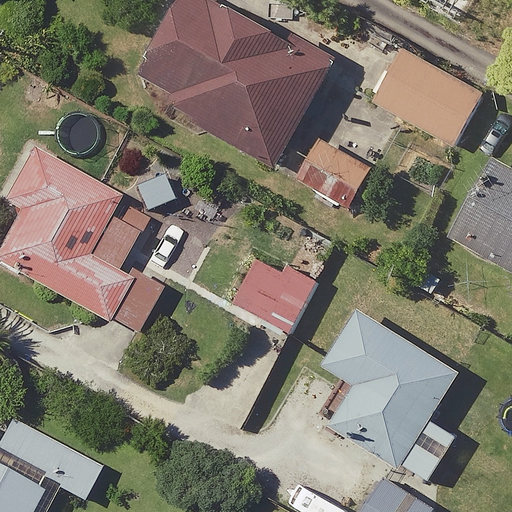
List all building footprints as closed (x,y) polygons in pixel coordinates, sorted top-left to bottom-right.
[(347,68),(214,0),(199,0),(155,87),(187,103),(180,117),(292,175),(347,68)] [(494,99),(411,55),(383,107),(463,154),(494,99)] [(382,178),(327,147),(306,184),(361,215),(382,178)] [(132,207),(41,157),(12,210),(28,219),(1,268),(117,332),(140,290),(98,267),(132,207)] [(511,171),(500,165),(457,245),(511,274),(511,171)] [(170,179),(142,191),(153,217),(182,204),(170,179)] [(295,281),(268,266),(243,312),(300,342),(328,289),(299,274),(295,281)] [(472,384),(368,319),(334,374),(366,394),(340,435),(412,480),(472,384)] [(287,345),(258,327),(214,399),(243,417),(287,345)] [(111,472),(20,427),(3,461),(93,508),(111,472)] [(0,511),(48,511),(54,501),(0,473),(0,511)] [(435,511),(394,486),(377,511),(435,511)]
